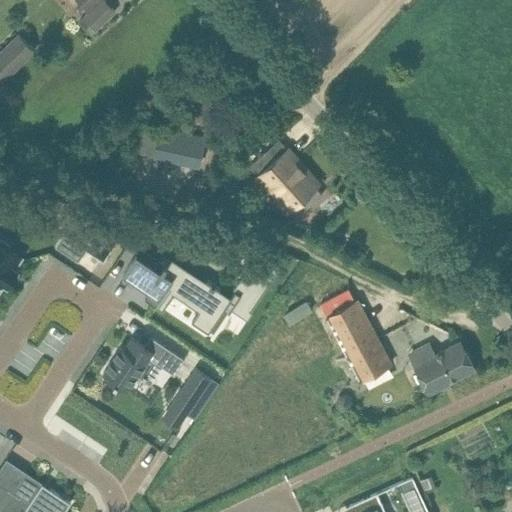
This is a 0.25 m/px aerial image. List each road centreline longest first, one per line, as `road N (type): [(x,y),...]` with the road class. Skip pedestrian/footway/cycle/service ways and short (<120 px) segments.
road 1 (track): [(486,312),(420,304),(233,214),(128,187),(0,174)]
road 2 (unclassified): [(511,337),(212,0)]
road 3 (residential): [(0,358),(53,279),(98,309)]
road 4 (residential): [(98,309),(21,423)]
road 5 (residential): [(118,511),(106,483),(21,423)]
